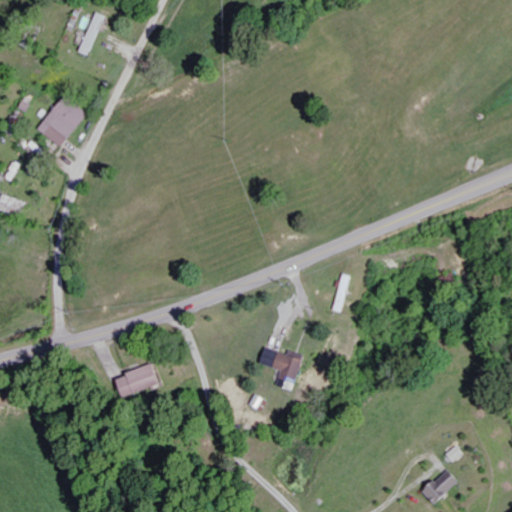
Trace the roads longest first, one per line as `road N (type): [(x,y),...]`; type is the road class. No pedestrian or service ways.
road 1 (tertiary): [(511,173),(150,319),(0,360)]
road 2 (residential): [(62,344),(56,294),(64,222),(165,0)]
